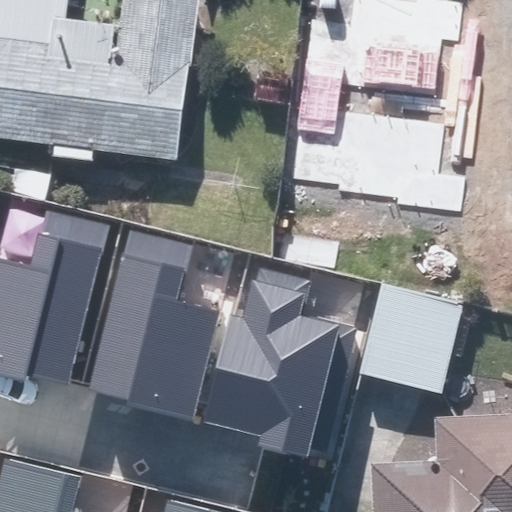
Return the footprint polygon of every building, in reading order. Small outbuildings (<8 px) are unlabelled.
[(0,0),(0,134),(188,151),(201,0),(130,0),(129,17),(69,12),(70,0),(0,0)] [(511,169),(511,32),(328,122),(381,233),(511,169)] [(0,260),(0,359),(71,380),(115,226),(52,208),(34,270),(0,260)] [(89,386),(191,415),(217,323),(178,312),(195,250),(133,233),(89,386)] [(212,425),(314,453),(340,361),(301,350),(318,288),(256,271),(212,425)] [(471,299),(389,275),(362,370),(444,394),(471,299)] [(511,511),(511,409),(432,409),(431,465),(382,464),(381,511),(511,511)] [(7,461),(0,488),(0,511),(69,511),(78,480),(7,461)] [(203,511),(152,498),(148,511),(203,511)]
